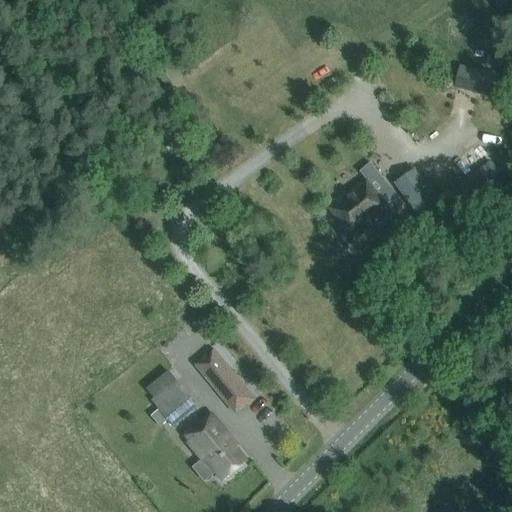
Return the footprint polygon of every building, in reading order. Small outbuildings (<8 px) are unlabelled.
[(481,86),(479,93),(497,97),(499,78),(484,75),(462,69),(459,80),(481,86)] [(491,161),(483,167),(440,201),(455,220),(506,180),(491,161)] [(415,172),(398,184),(421,217),(437,205),(415,172)] [(342,200),(340,197),(328,206),(354,239),(390,211),(367,181),(363,184),(363,183),(342,200)] [(215,350),(196,365),(235,413),(246,404),(247,406),(256,399),(215,350)] [(202,411),(177,380),(152,399),(162,411),(155,417),(169,434),(176,428),(178,431),(202,411)] [(221,498),(243,476),(232,464),(234,462),(205,432),(180,455),(185,460),(183,462),(197,477),(199,475),(221,498)]
